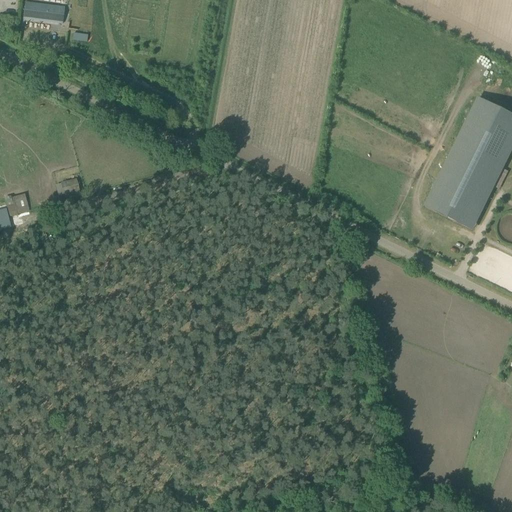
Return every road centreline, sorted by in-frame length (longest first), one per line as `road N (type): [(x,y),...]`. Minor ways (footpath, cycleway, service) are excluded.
road 1 (unclassified): [(511,308),(0,62)]
road 2 (track): [(418,511),(342,226)]
